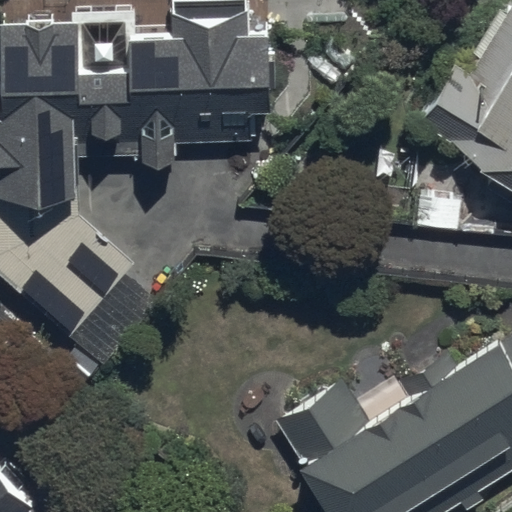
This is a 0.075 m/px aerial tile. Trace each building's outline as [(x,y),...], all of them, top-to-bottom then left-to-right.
[(170,0),(171,28),(137,29),(136,9),(6,11),(8,100),(0,100),(0,183),(86,182),(86,152),(185,151),(184,139),(248,138),(248,99),(272,99),(271,25),(248,25),(248,0),(170,0)] [(451,56),(418,111),(495,167),(485,181),(511,197),(511,0),(509,0),(507,4),(501,1),(473,48),(481,53),(472,69),(451,56)] [(0,183),(0,264),(113,355),(164,294),(131,267),(139,258),(87,213),(86,182),(0,183)] [(423,193),(421,222),(458,224),(460,195),(423,193)] [(345,370),(275,413),(334,511),(436,511),(460,498),(466,507),(484,497),(478,487),(511,466),(511,324),(458,356),(449,341),(396,373),(404,386),(368,408),(345,370)] [(0,511),(27,511),(41,499),(0,455),(0,511)]
